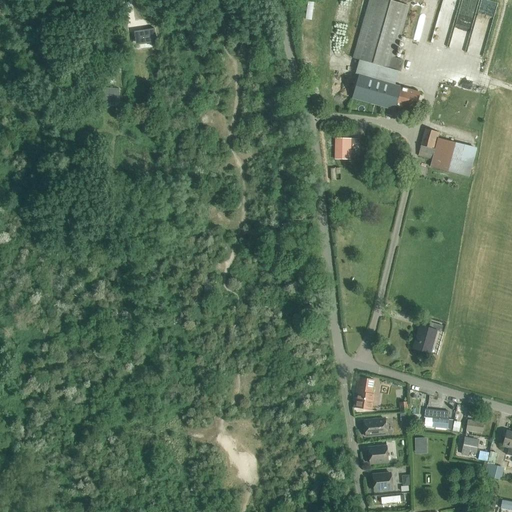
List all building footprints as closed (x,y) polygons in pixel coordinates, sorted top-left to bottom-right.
[(394,86),(398,72),(399,72),(402,61),(394,58),(409,7),(385,0),(369,0),(353,59),(358,60),(355,75),(358,76),(352,99),(387,109),(385,115),(392,117),(395,107),(414,113),(420,93),(394,86)] [(437,16),(438,1),(423,0),(422,15),(437,16)] [(433,45),(448,48),(455,16),(439,13),(433,45)] [(154,29),(134,32),(135,39),(140,39),(141,45),(157,43),(154,29)] [(98,88),(98,95),(103,95),(102,102),(118,103),(119,89),(98,88)] [(477,149),(437,139),(439,133),(425,129),(418,156),(432,160),(430,168),(469,178),(477,149)] [(335,139),(335,160),(351,160),(351,139),(335,139)] [(340,168),(330,169),(332,181),(341,180),(340,168)] [(441,333),(443,327),(430,323),(428,329),(420,326),(413,349),(430,354),(436,331),(441,333)] [(356,392),(354,408),(371,411),(374,395),(370,394),(373,381),(368,380),(359,379),(356,392)] [(425,410),(424,417),(433,418),(432,427),(447,429),(451,430),(452,421),(448,421),(449,412),(425,410)] [(382,420),(364,422),(365,437),(384,435),(382,420)] [(466,431),(466,435),(472,436),(472,432),(482,433),(483,424),(467,421),(466,431)] [(511,433),(507,432),(503,446),(509,448),(507,455),(511,456),(511,433)] [(415,437),(415,453),(428,453),(428,437),(415,437)] [(464,437),(461,455),(468,457),(469,453),(476,454),(478,440),(464,437)] [(386,447),(368,449),(369,464),(388,462),(386,447)] [(480,452),(478,460),(487,462),(488,453),(480,452)] [(489,466),(487,475),(502,478),(504,470),(495,468),(498,456),(491,454),(488,466),(489,466)] [(391,474),(372,476),(374,491),(392,489),(391,474)] [(404,495),(381,497),(381,503),(404,501),(404,495)] [(511,502),(502,501),(501,509),(511,511),(511,502)]
